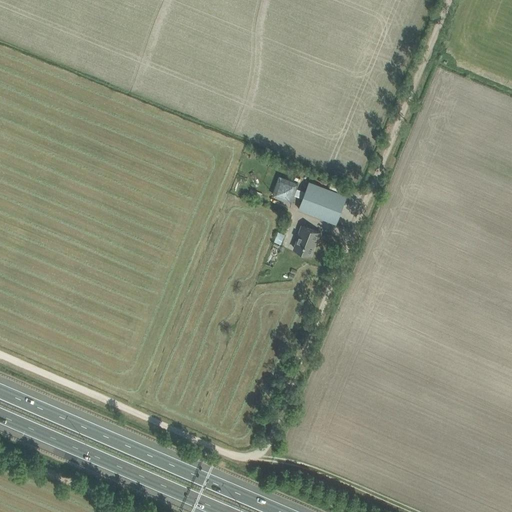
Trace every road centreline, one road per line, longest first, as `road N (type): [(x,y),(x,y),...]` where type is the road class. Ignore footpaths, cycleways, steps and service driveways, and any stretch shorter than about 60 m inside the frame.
road 1 (track): [(252,468),(442,0)]
road 2 (motorway): [(283,511),(0,388)]
road 3 (track): [(252,468),(0,358)]
road 4 (motorway): [(0,414),(225,511)]
road 5 (track): [(0,445),(158,511)]
